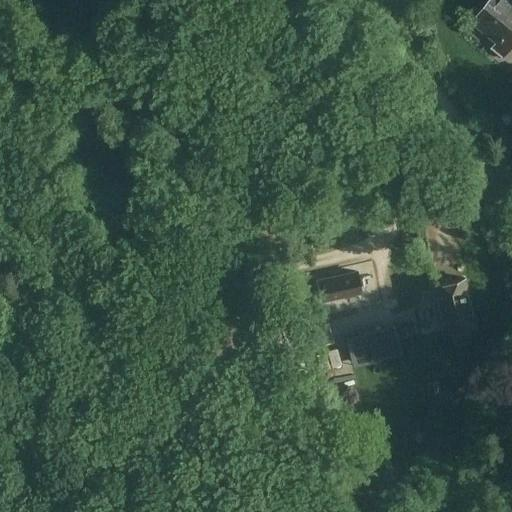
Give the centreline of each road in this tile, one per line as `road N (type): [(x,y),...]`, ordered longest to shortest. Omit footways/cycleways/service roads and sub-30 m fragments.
road 1 (track): [(236,0),(195,91),(173,250),(105,511)]
road 2 (track): [(372,0),(511,212)]
